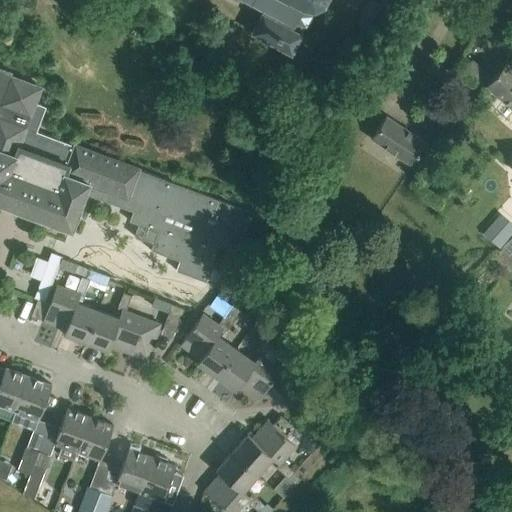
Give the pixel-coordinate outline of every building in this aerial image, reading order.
[(246,0),(264,10),(251,33),(291,54),(302,34),(300,34),(305,25),(307,25),(306,23),(310,15),(312,14),(312,12),(311,12),(312,11),(314,11),(314,8),(321,4),(324,6),(325,4),(323,2),(324,0),(246,0)] [(370,0),(369,0),(360,17),(357,23),(376,33),(388,10),(370,0)] [(485,15),(470,7),(463,19),(479,27),(485,15)] [(511,66),(506,61),(493,77),(486,86),(511,108),(511,66)] [(0,203),(5,205),(38,218),(43,220),(44,219),(68,228),(68,229),(71,230),(72,227),(72,226),(81,202),(82,202),(85,193),(87,194),(133,211),(130,221),(139,224),(135,233),(135,235),(145,238),(154,241),(150,250),(152,251),(161,254),(179,261),(177,265),(178,265),(176,269),(175,271),(204,281),(205,281),(210,267),(216,252),(216,251),(219,243),(223,234),(240,240),(241,241),(252,211),(243,208),(177,183),(172,181),(139,169),(139,167),(136,166),(136,167),(102,154),(98,152),(97,152),(78,145),(75,143),(74,145),(36,131),(45,106),(35,103),(41,87),(11,76),(13,71),(0,66),(0,203)] [(410,165),(414,159),(425,142),(386,116),(371,138),(410,165)] [(511,231),(497,218),(483,233),(500,248),(511,235),(511,231)] [(511,236),(501,249),(511,257),(511,236)] [(74,272),(77,264),(62,258),(58,266),(74,272)] [(82,276),(76,292),(80,294),(84,295),(85,292),(90,280),(86,278),(82,276)] [(43,320),(65,329),(75,302),(77,302),(80,294),(76,292),(56,284),(50,302),(49,303),(49,304),(43,320)] [(123,292),(117,308),(121,309),(126,311),(132,295),(123,292)] [(151,305),(169,312),(163,327),(175,332),(184,308),(154,297),(151,305)] [(65,329),(63,334),(85,342),(98,310),(77,302),(75,302),(65,329)] [(218,325),(223,329),(226,331),(241,311),(232,305),(218,325)] [(119,318),(109,345),(120,350),(147,359),(154,341),(154,339),(159,326),(160,324),(134,314),(126,311),(121,309),(118,318),(119,318)] [(98,310),(85,342),(108,350),(109,345),(119,318),(118,318),(98,310)] [(192,328),(180,345),(200,358),(216,335),(218,336),(223,329),(218,325),(202,313),(192,328)] [(200,358),(197,363),(216,376),(236,349),(218,336),(216,335),(200,358)] [(265,338),(256,352),(259,354),(263,357),(263,356),(272,343),(265,338)] [(236,349),(216,376),(235,390),(238,386),(255,362),(254,361),(236,349)] [(255,362),(238,386),(258,400),(270,383),(280,369),(263,356),(263,357),(259,354),(254,361),(255,362)] [(0,405),(15,411),(28,376),(5,367),(5,368),(0,380),(0,405)] [(15,411),(12,420),(34,429),(35,429),(38,419),(52,384),(28,376),(15,411)] [(267,394),(280,404),(285,397),(272,387),(267,394)] [(59,427),(54,442),(62,445),(58,455),(73,460),(77,451),(90,416),(67,407),(59,427)] [(90,416),(77,451),(100,460),(113,425),(90,416)] [(268,420),(252,438),(273,457),(272,458),(278,464),(282,461),(296,445),(272,424),(268,420)] [(248,434),(232,452),(257,475),(272,458),(273,457),(252,438),(248,434)] [(305,435),(299,442),(311,453),(317,447),(305,435)] [(22,458),(18,470),(30,475),(39,451),(27,447),(26,446),(22,458)] [(115,482),(139,491),(152,456),(128,447),(115,482)] [(35,463),(24,493),(36,498),(43,476),(47,467),(48,467),(52,455),(40,450),(35,463)] [(232,452),(216,470),(220,473),(241,492),(242,491),(257,475),(232,452)] [(152,456),(139,491),(134,504),(148,510),(153,497),(172,504),(181,481),(183,476),(173,472),(175,465),(166,462),(168,459),(156,454),(154,457),(152,456)] [(285,476),(274,488),(283,497),(284,497),(300,479),(299,478),(293,473),(294,472),(282,461),(278,464),(276,467),(285,476)] [(108,470),(98,466),(90,487),(88,486),(84,499),(80,510),(84,511),(92,511),(100,491),(108,470)] [(220,473),(204,491),(227,511),(235,511),(245,502),(246,501),(249,497),(242,491),(241,492),(220,473)] [(113,496),(100,491),(92,511),(106,511),(108,508),(113,496)] [(249,497),(246,501),(258,511),(269,511),(273,508),(267,502),(264,505),(252,494),(249,497)]
